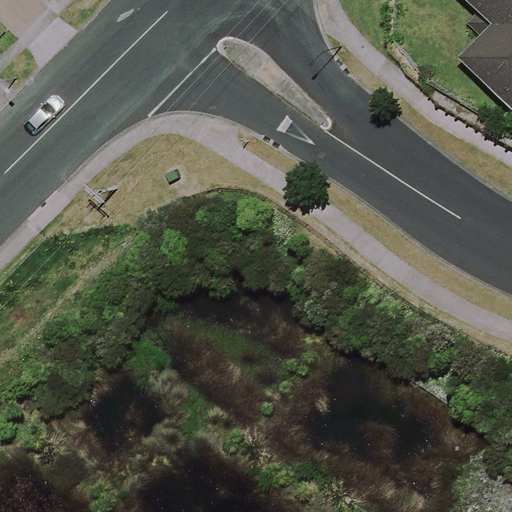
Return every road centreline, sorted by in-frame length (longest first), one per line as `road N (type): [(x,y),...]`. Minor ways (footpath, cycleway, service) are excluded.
road 1 (residential): [(175,3),(353,146),(511,250)]
road 2 (tertiary): [(175,3),(0,177)]
